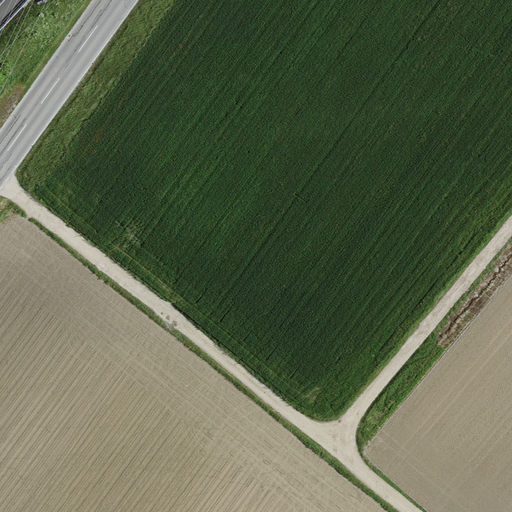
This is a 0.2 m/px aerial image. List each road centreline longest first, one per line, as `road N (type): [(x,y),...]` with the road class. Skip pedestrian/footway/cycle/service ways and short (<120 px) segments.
road 1 (track): [(0,181),(327,444),(511,225)]
road 2 (primary): [(115,0),(0,161)]
